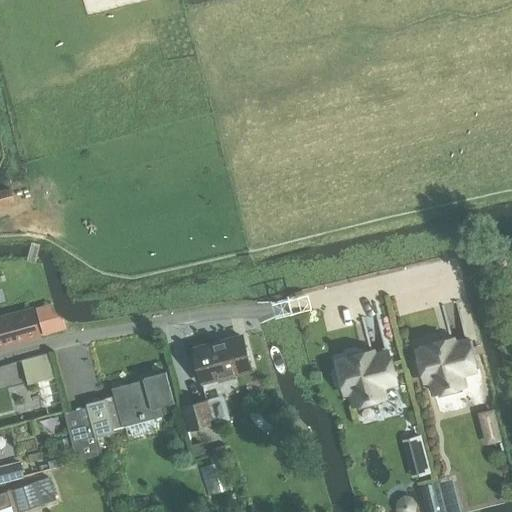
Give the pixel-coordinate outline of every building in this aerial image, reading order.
[(0,204),(13,201),(10,188),(0,190),(0,204)] [(48,304),(35,307),(42,335),(58,331),(56,324),(50,303),(48,304)] [(0,346),(40,336),(33,309),(0,317),(0,346)] [(235,372),(251,368),(243,336),(192,349),(201,381),(217,377),(219,382),(236,378),(235,372)] [(418,357),(415,361),(418,372),(423,374),(424,380),(430,379),(434,392),(464,385),(461,372),(478,368),(471,339),(453,344),(452,339),(451,339),(443,341),(439,342),(435,340),(428,342),(425,346),(422,347),(423,349),(417,351),(418,357)] [(339,369),(335,373),(338,383),(343,386),(345,392),(351,391),(354,404),(384,397),(381,385),(395,382),(387,352),(373,355),(364,358),(363,354),(363,353),(359,354),(355,352),(348,354),(345,358),(342,358),(343,361),(337,363),(339,369)] [(48,353),(21,360),(24,371),(27,384),(54,378),(51,364),(48,353)] [(76,460),(102,454),(98,437),(112,433),(111,429),(161,416),(159,406),(174,402),(166,371),(143,377),(143,380),(136,382),(135,381),(124,384),(124,385),(120,386),(113,388),(115,395),(103,398),(85,403),(86,407),(64,412),(68,429),(76,460)] [(185,432),(214,424),(208,400),(178,408),(185,432)] [(482,432),(485,445),(502,440),(498,428),(482,432)] [(420,435),(403,439),(412,472),(429,468),(420,435)] [(202,442),(191,445),(195,456),(203,454),(203,453),(205,452),(202,442)] [(0,467),(0,481),(23,476),(19,462),(0,467)] [(18,511),(56,500),(49,478),(11,490),(18,511)] [(461,511),(453,478),(438,481),(445,511),(461,511)] [(438,511),(431,483),(418,487),(423,511),(438,511)] [(0,492),(0,508),(12,504),(7,490),(0,492)] [(394,502),(394,510),(396,511),(411,511),(414,510),(414,502),(408,496),(400,496),(394,502)]
